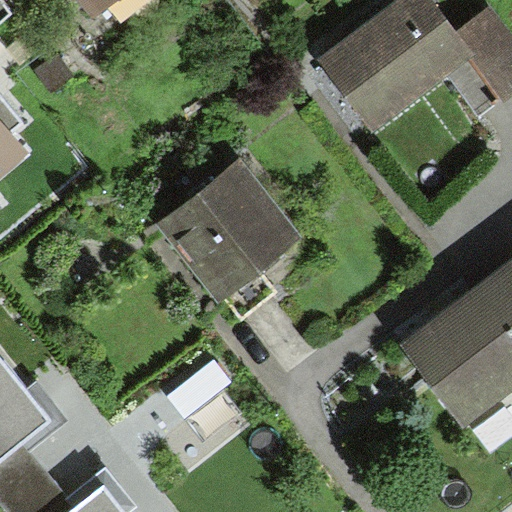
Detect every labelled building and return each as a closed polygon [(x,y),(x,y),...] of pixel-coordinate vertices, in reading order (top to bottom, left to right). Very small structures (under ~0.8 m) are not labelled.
[(0,0),(0,24),(14,19),(6,0),(0,0)] [(129,0),(74,0),(95,27),(129,0)] [(427,0),(408,0),(317,69),(373,142),(471,69),(476,64),(456,37),(427,0)] [(511,37),(493,11),(456,37),(476,64),(471,69),(505,112),(511,105),(511,37)] [(0,192),(31,166),(11,142),(23,132),(0,104),(0,192)] [(197,200),(157,231),(219,312),(304,247),(242,166),(197,200)] [(511,266),(483,288),(398,351),(463,438),(511,401),(511,266)] [(23,397),(0,367),(0,471),(26,450),(50,431),(36,413),(23,397)] [(38,386),(23,397),(36,413),(50,431),(26,450),(31,457),(70,426),(38,386)] [(67,504),(74,511),(84,511),(104,497),(113,508),(116,511),(136,511),(106,473),(67,504)] [(116,511),(113,508),(104,497),(84,511),(116,511)]
